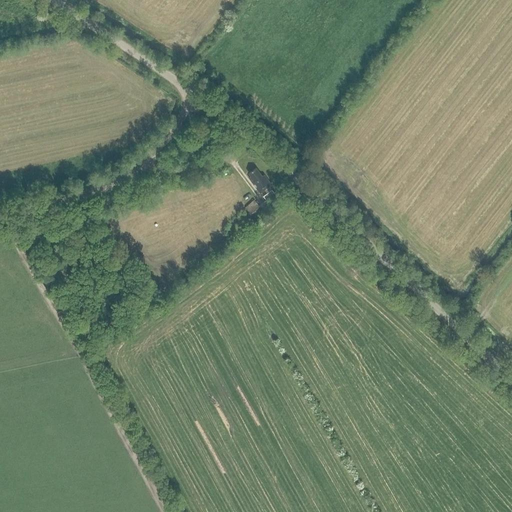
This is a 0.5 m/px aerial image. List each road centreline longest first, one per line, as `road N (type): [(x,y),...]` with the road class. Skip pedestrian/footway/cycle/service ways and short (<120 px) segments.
road 1 (tertiary): [(511,381),(197,94)]
road 2 (tertiary): [(0,216),(105,188),(165,137),(197,94)]
road 3 (unclassified): [(197,94),(53,0)]
road 4 (track): [(142,159),(192,169),(228,157),(258,196)]
